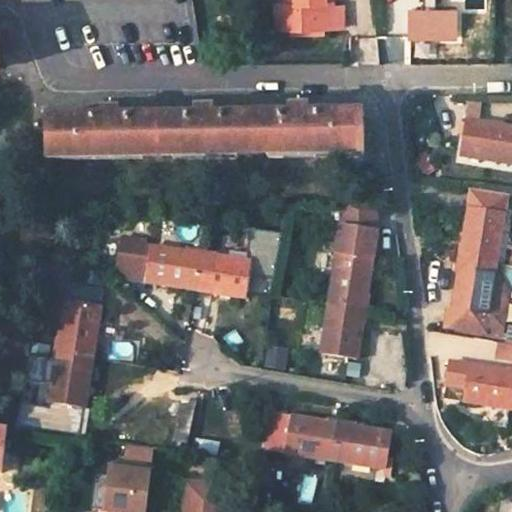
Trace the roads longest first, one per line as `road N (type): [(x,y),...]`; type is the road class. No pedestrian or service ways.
road 1 (residential): [(0,2),(28,1),(63,83),(378,77)]
road 2 (residential): [(378,77),(431,402)]
road 3 (residential): [(192,368),(431,402)]
road 4 (residential): [(378,77),(511,79)]
